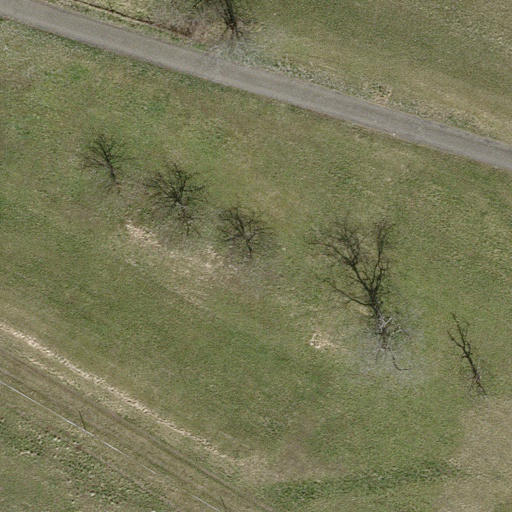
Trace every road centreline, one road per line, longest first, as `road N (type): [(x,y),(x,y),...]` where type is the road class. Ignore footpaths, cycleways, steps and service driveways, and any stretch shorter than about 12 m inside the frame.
road 1 (track): [(511,160),(0,5)]
road 2 (track): [(0,361),(245,511)]
